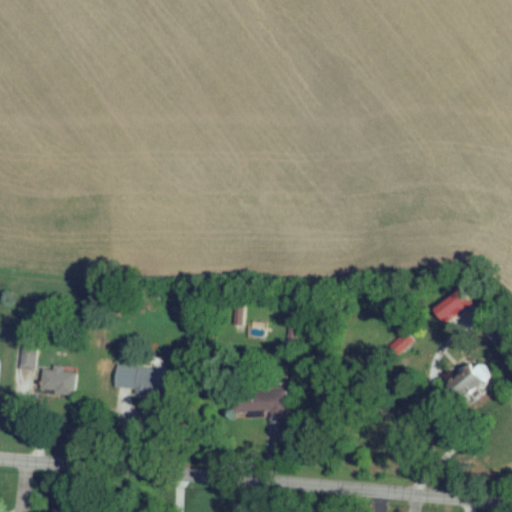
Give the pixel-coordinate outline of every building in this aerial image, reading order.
[(36,376),(36,351),(14,351),(14,376),(36,376)] [(493,394),(471,369),(447,389),(469,415),(493,394)] [(176,401),(178,376),(118,373),(116,399),(176,401)] [(66,393),(66,378),(43,378),(43,393),(66,393)] [(286,399),(266,399),(266,422),(286,422),(286,399)]
